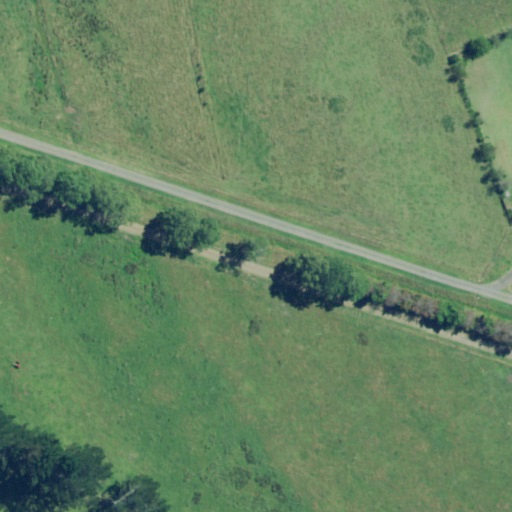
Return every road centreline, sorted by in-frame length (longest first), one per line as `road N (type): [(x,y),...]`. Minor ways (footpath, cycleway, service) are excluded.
road 1 (track): [(0,181),(511,350)]
road 2 (track): [(0,131),(495,290)]
